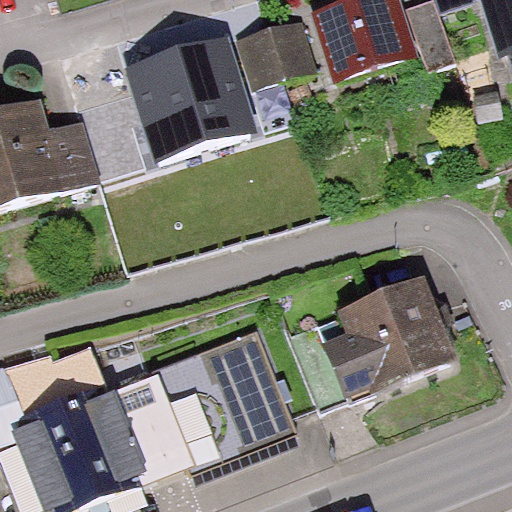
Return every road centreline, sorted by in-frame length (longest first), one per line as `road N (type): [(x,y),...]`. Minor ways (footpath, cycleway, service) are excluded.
road 1 (residential): [(0,320),(374,222),(441,227),(473,256),(511,327)]
road 2 (residential): [(147,0),(0,43)]
road 3 (primary): [(378,511),(511,460)]
